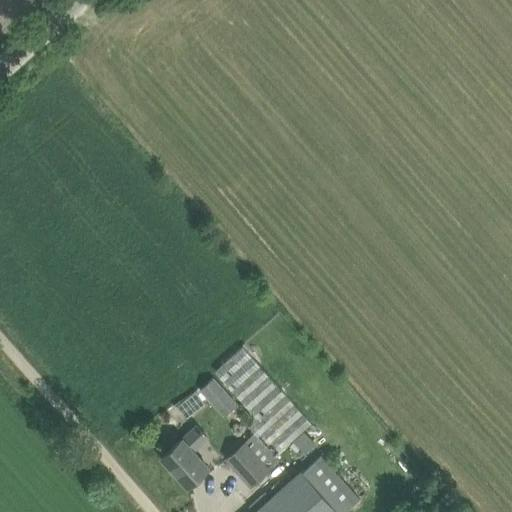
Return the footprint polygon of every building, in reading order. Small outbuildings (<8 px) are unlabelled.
[(311,421),(243,345),(216,370),(258,418),(250,425),(275,454),(311,421)] [(214,376),(201,388),(224,414),(238,402),(214,376)] [(197,424),(177,443),(162,456),(188,485),(207,468),(193,451),(209,437),(197,424)] [(282,460),(275,454),(274,454),(256,433),(228,458),(253,486),(282,460)] [(322,452),(303,471),(302,469),(253,511),(342,511),(360,496),(322,452)]
